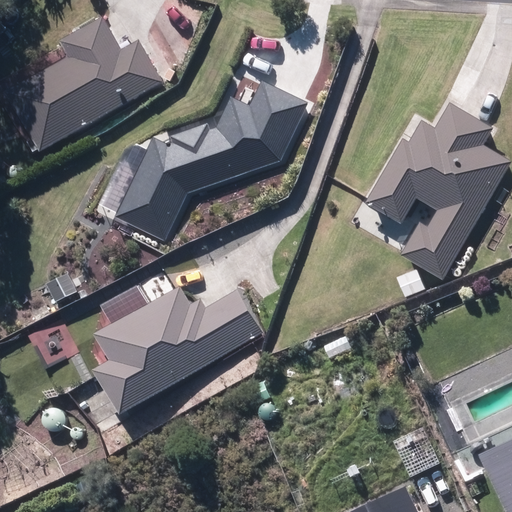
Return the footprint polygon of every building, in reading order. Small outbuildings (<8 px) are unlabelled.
[(11,93),(45,151),(165,82),(140,40),(124,49),(107,19),(65,43),(74,57),(11,93)] [(192,193),(283,161),(312,100),(266,79),(255,105),(236,96),(228,113),(157,137),(118,211),(168,238),(192,193)] [(405,254),(447,278),(511,166),(511,160),(486,146),(496,128),(453,104),(439,128),(426,120),(412,144),(408,141),(372,203),(406,223),(421,197),(443,209),(433,227),(423,221),(405,254)] [(428,287),(420,268),(397,278),(406,297),(428,287)] [(100,368),(126,413),(266,333),(241,291),(210,308),(206,300),(195,306),(184,286),(103,333),(117,358),(100,368)] [(62,318),(29,334),(45,369),(79,354),(62,318)] [(511,441),(485,454),(511,509),(511,441)] [(426,511),(414,483),(350,511),(426,511)]
